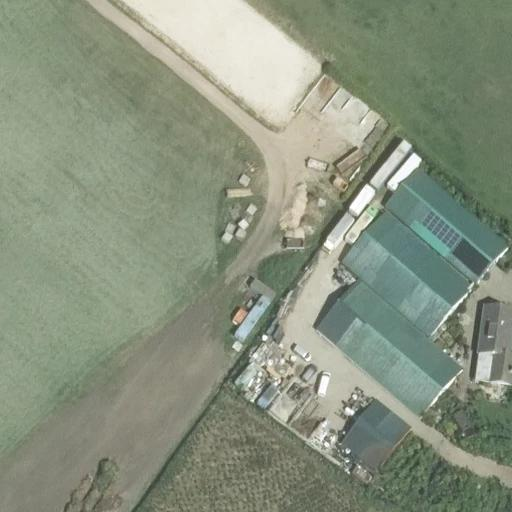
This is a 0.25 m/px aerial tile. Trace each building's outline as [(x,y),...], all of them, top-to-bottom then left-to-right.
[(388,207),(479,285),(510,248),(419,170),(388,207)] [(334,256),(431,340),(473,292),(376,208),(334,256)] [(358,284),(318,332),(421,420),(462,373),(358,284)] [(511,315),(486,312),(476,383),(511,388),(511,381),(511,359),(507,359),(511,324),(511,315)] [(308,365),(297,376),(306,385),(317,374),(308,365)] [(330,379),(347,395),(358,383),(342,367),(330,379)] [(410,431),(374,402),(342,445),(377,473),(410,431)]
